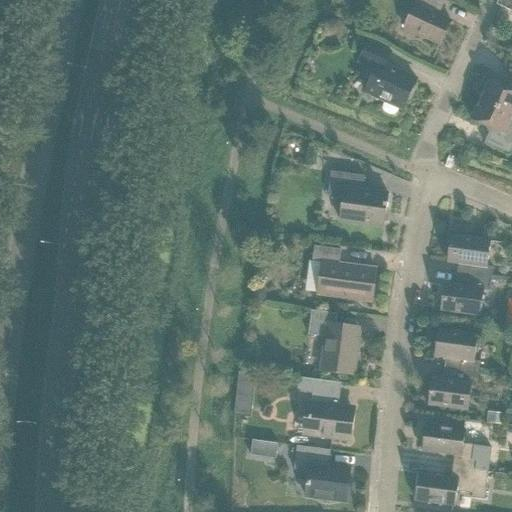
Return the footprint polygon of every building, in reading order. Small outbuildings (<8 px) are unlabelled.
[(445,1),(441,0),(413,0),(412,3),(415,5),(404,29),(439,45),(450,20),(438,15),(437,11),(442,1),(445,2),(445,1)] [(511,0),(499,0),(497,5),(511,11),(511,0)] [(402,109),(415,79),(385,65),(391,52),(368,42),(359,62),(376,69),(365,92),(385,101),(383,105),(383,108),(384,111),(386,113),(389,114),(392,115),(395,114),(397,111),(399,108),(402,109)] [(480,100),(511,114),(511,81),(509,88),(489,79),(480,100)] [(511,128),(509,126),(511,119),(511,114),(480,100),(471,120),(491,129),(484,145),(509,156),(511,149),(511,128)] [(383,227),(388,194),(363,190),(364,176),(331,172),(328,195),(343,198),(340,221),(383,227)] [(457,275),(491,279),(493,267),(487,266),(490,241),(451,236),(447,262),(458,264),(457,275)] [(372,302),(376,269),(339,264),(341,250),(314,246),(312,261),(322,263),(317,295),(372,302)] [(490,291),(491,279),(457,275),(456,285),(444,284),(441,310),(480,316),(484,290),(490,291)] [(262,289),(253,287),(252,291),(251,300),(264,302),(266,293),(266,289),(262,289)] [(354,372),(360,331),(335,328),(337,314),(311,311),(308,335),(325,337),(321,367),(354,372)] [(444,369),(479,374),(480,362),(474,361),(478,335),(438,330),(435,357),(446,358),(444,369)] [(477,386),(479,374),(444,369),(443,380),(432,378),(428,405),(468,410),(471,385),(477,386)] [(255,374),(238,372),(236,397),(253,398),(255,374)] [(347,441),(351,407),(338,406),(341,383),(299,378),(297,392),(312,394),(306,435),(347,441)] [(500,425),(502,413),(487,411),(486,423),(500,425)] [(491,448),(463,444),(465,430),(425,424),(422,451),(454,455),(452,467),(488,472),(491,448)] [(297,446),(294,470),(309,472),(306,497),(345,502),(350,470),(328,467),(330,451),(297,446)] [(486,488),(488,472),(452,467),(451,479),(419,474),(415,501),(455,506),(457,492),(471,494),(471,497),(485,498),(486,488)]
